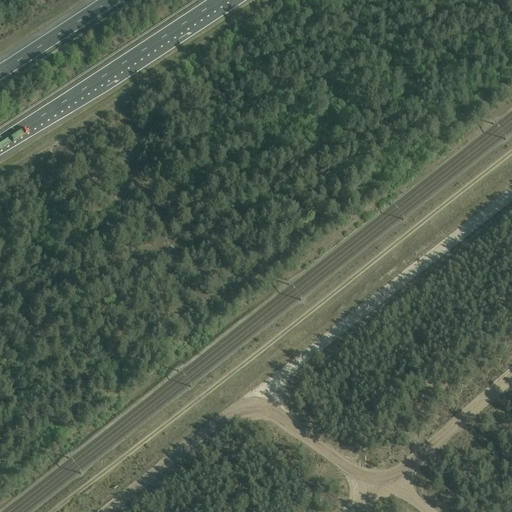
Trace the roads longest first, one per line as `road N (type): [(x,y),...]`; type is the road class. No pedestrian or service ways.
road 1 (track): [(52,511),(511,152)]
road 2 (track): [(108,511),(511,193)]
road 3 (motorway): [(0,142),(203,10)]
road 4 (track): [(511,374),(350,511)]
road 5 (motorway): [(109,0),(0,71)]
